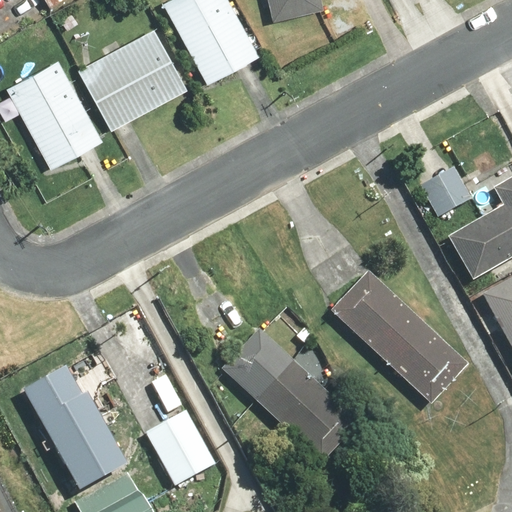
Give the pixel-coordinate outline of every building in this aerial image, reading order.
[(227,0),(170,0),(161,5),(206,83),(258,54),(227,0)] [(319,0),(266,0),(272,22),(322,9),(319,0)] [(151,28),(76,70),(111,132),(186,90),(151,28)] [(57,61),(4,90),(48,169),(101,140),(57,61)] [(453,169),(420,187),(435,215),(469,197),(453,169)] [(501,208),(446,240),(470,281),(511,256),(511,178),(491,191),(501,208)] [(366,272),(328,313),(430,406),(467,365),(366,272)] [(511,280),(482,297),(511,350),(511,280)] [(257,331),(220,371),(320,464),(357,424),(257,331)] [(67,368),(20,395),(76,493),(123,466),(67,368)] [(186,413),(145,436),(175,489),(215,466),(186,413)] [(145,511),(126,475),(72,504),(76,511),(145,511)]
